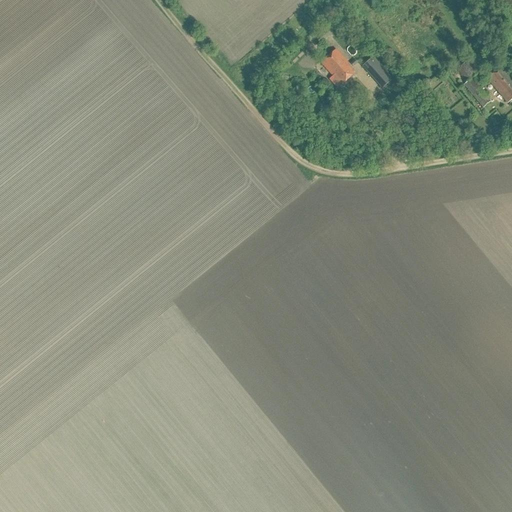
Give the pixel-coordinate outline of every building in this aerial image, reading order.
[(314,38),(321,46),(332,36),(325,28),(314,38)] [(349,65),(336,51),(321,65),(334,78),(330,81),(335,87),(341,82),(344,85),(354,75),(351,72),(352,71),(347,66),(349,65)] [(466,82),(463,85),(482,108),(490,101),(472,78),(479,72),(469,59),(468,60),(464,55),(453,65),(466,82)] [(511,100),(511,79),(501,67),(487,79),(508,104),(511,100)] [(384,68),(375,76),(385,88),(394,79),(384,68)]
